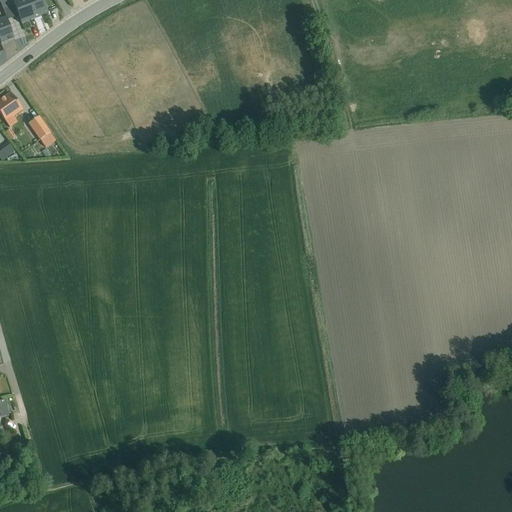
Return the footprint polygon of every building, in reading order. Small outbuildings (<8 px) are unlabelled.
[(33,20),(25,0),(24,0),(13,4),(13,6),(8,8),(14,24),(19,22),(21,25),(21,24),(30,21),(31,21),(33,20)] [(25,0),(33,20),(40,18),(40,17),(47,14),(47,15),(48,15),(42,0),(25,0)] [(6,19),(0,21),(0,43),(0,45),(14,40),(8,26),(14,24),(8,8),(2,10),(6,19)] [(15,123),(12,119),(22,112),(10,94),(0,101),(0,115),(8,128),(15,123)] [(281,98),(268,98),(268,106),(281,105),(281,98)] [(45,149),(55,142),(50,134),(39,117),(28,125),(39,142),(40,141),(45,149)] [(5,134),(11,141),(15,138),(10,130),(5,134)] [(8,144),(0,149),(0,160),(1,163),(15,153),(8,144)] [(47,150),(42,153),(47,160),(52,156),(47,150)] [(0,406),(0,416),(10,414),(8,404),(0,406)]
